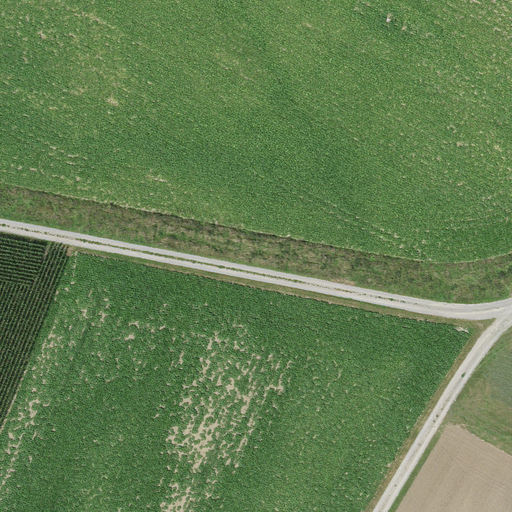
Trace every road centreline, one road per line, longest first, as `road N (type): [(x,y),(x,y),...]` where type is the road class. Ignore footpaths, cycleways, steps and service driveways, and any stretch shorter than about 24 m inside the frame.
road 1 (track): [(0,225),(511,324)]
road 2 (track): [(511,320),(477,360),(384,511)]
